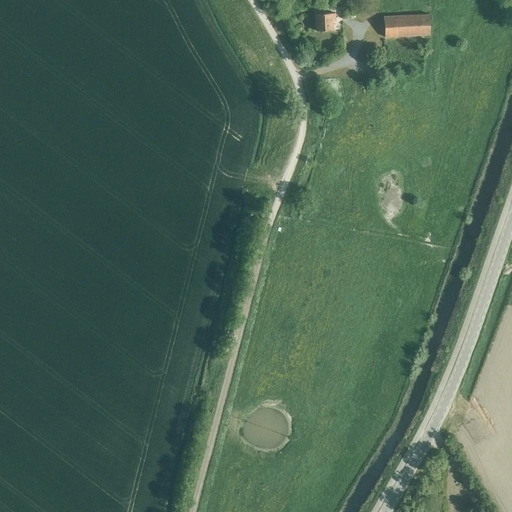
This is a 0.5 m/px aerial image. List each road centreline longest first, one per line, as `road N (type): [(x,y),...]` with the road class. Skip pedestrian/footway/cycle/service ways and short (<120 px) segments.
road 1 (unclassified): [(192,511),(266,229),(302,129),(295,77),(251,0)]
road 2 (tertiary): [(385,511),(439,414),(511,218)]
